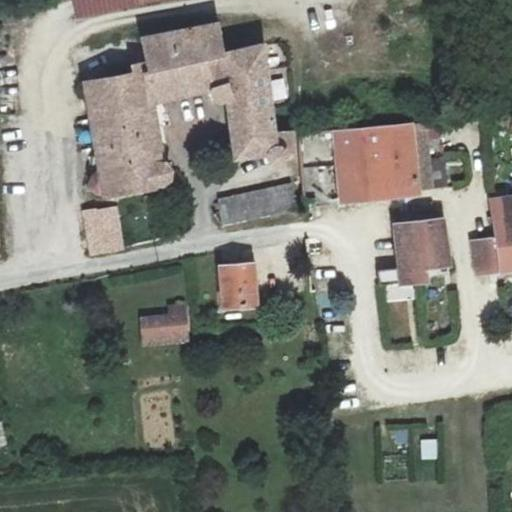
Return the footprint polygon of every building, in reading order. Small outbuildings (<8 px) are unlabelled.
[(78,0),(82,15),(157,0),(78,0)] [(85,83),(98,190),(115,196),(160,187),(170,182),(171,172),(161,164),(152,105),(195,95),(214,92),(218,101),(229,102),(236,160),(263,161),(266,168),(273,166),(278,157),(286,154),(286,150),(281,130),(274,132),(265,46),(224,57),(217,26),(143,40),(151,75),(85,83)] [(333,134),(341,205),(421,195),(420,187),(444,185),(438,126),(333,134)] [(227,198),(229,227),(260,221),(307,212),(303,186),(227,198)] [(474,243),(478,270),(511,265),(511,196),(492,199),(497,240),(474,243)] [(88,209),(96,257),(126,251),(119,207),(88,209)] [(384,287),(386,302),(417,299),(416,286),(430,284),(429,271),(448,269),(443,220),(394,224),(400,285),(384,287)] [(218,269),(219,317),(259,316),(256,267),(218,269)] [(149,316),(149,342),(192,339),(191,305),(172,305),(173,314),(149,316)] [(419,441),(421,460),(437,459),(435,439),(419,441)]
